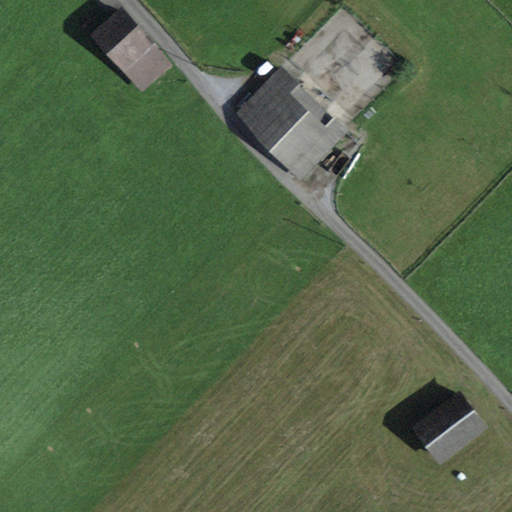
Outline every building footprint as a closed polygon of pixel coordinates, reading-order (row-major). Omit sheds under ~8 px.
[(94,31),(126,67),(151,45),(119,9),(94,31)] [(168,65),(151,45),(126,67),(143,87),(168,65)] [(239,113),(300,171),(342,127),(334,119),(323,130),(284,93),(295,82),(281,69),(239,113)] [(459,394),(430,415),(455,449),(484,427),(459,394)] [(442,459),(455,449),(430,415),(417,426),(442,459)]
